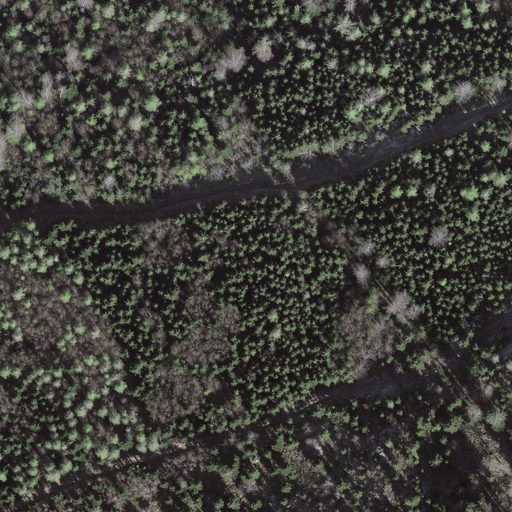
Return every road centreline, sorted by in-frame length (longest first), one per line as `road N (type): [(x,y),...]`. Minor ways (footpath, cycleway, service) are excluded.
road 1 (track): [(511,313),(438,370),(345,389),(243,431),(71,479),(9,511)]
road 2 (track): [(0,218),(140,210),(323,176),(511,100)]
